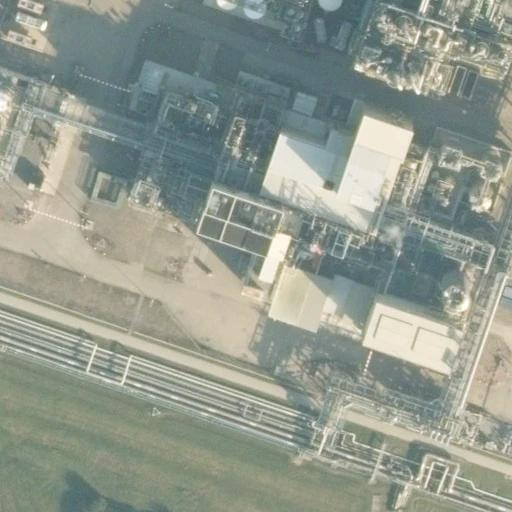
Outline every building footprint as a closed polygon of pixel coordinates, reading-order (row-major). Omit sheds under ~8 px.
[(373,0),(364,30),(354,57),(427,82),(437,54),(500,76),(511,40),(511,0),(509,0),(373,0)] [(141,88),(157,93),(164,72),(148,67),(141,88)] [(173,69),(128,200),(255,243),(241,282),(272,292),(285,253),(424,300),(468,170),(173,69)] [(0,168),(5,170),(16,131),(4,128),(6,119),(0,117),(0,168)] [(119,152),(133,157),(136,147),(123,143),(119,152)] [(44,176),(33,172),(29,182),(41,186),(44,176)] [(268,308),(294,317),(312,267),(285,258),(268,308)] [(343,310),(392,327),(403,294),(335,271),(323,306),(342,313),(343,310)]
